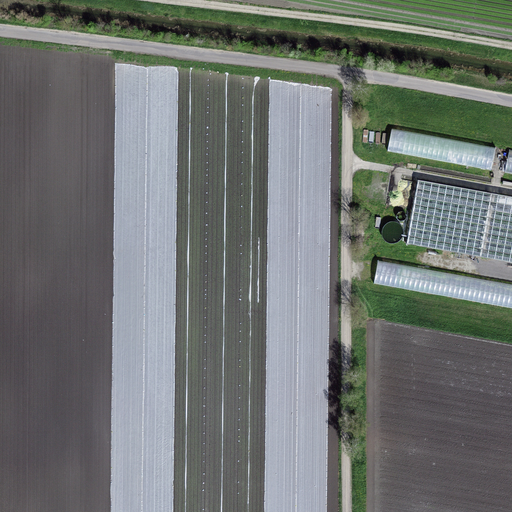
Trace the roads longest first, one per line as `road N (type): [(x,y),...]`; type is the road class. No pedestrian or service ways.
road 1 (unclassified): [(511,101),(354,70),(0,29)]
road 2 (track): [(345,511),(354,70)]
road 3 (track): [(167,0),(511,48)]
